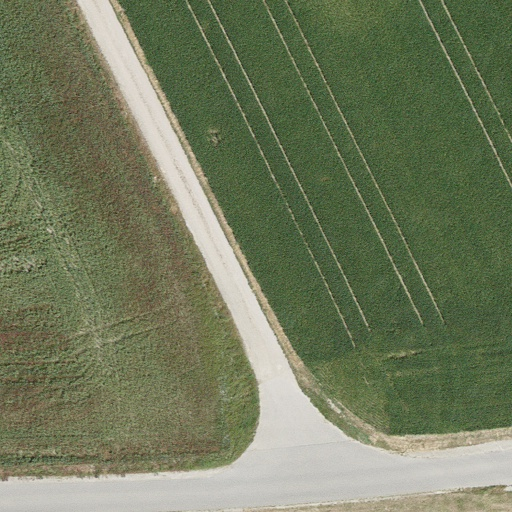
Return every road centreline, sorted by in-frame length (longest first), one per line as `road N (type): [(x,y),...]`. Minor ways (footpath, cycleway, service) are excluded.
road 1 (track): [(324,483),(83,0)]
road 2 (unclassified): [(511,457),(324,483),(0,498)]
